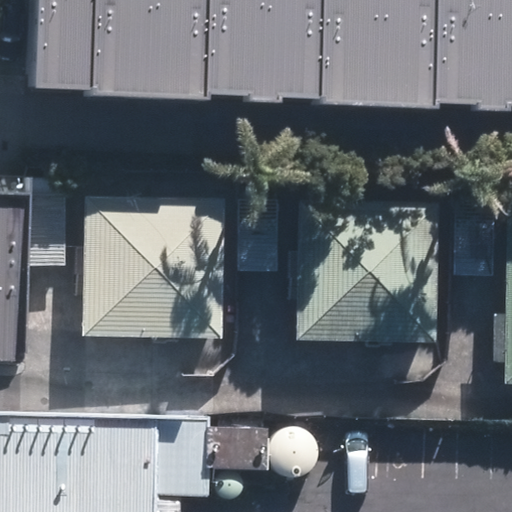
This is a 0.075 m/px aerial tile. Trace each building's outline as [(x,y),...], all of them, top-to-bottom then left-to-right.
[(511,0),(4,0),(1,108),(511,127),(511,0)] [(23,194),(0,192),(0,359),(18,360),(23,194)] [(32,194),(32,267),(75,266),(74,195),(32,194)] [(78,339),(221,341),(223,199),(80,198),(78,339)] [(244,271),(286,271),(286,200),(244,199),(244,271)] [(501,386),(511,386),(511,201),(503,201),(501,386)] [(436,345),(437,204),(295,202),(292,344),(436,345)] [(455,276),(498,277),(499,206),(456,205),(455,276)] [(208,418),(0,413),(0,511),(151,511),(152,494),(208,495),(208,467),(267,468),(268,428),(208,427),(208,418)]
